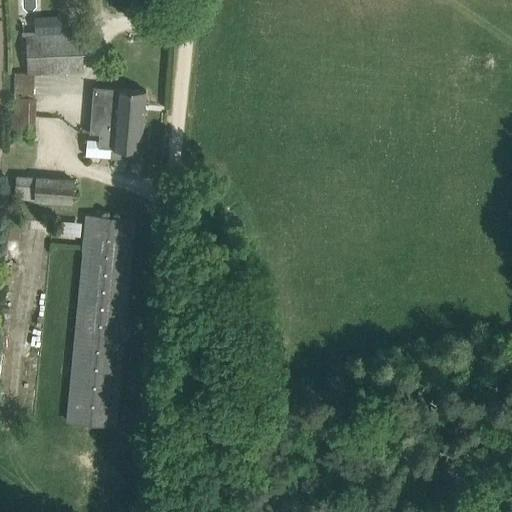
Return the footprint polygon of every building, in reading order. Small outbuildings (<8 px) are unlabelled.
[(29,74),(35,73),(59,72),(70,72),(84,71),(82,31),(68,32),(53,33),(36,33),(27,34),(28,72),(29,74)] [(112,147),(111,156),(140,159),(141,150),(142,150),(147,90),(119,87),(95,85),(91,132),(101,133),(100,139),(88,138),(86,154),(101,156),(102,146),(112,147)] [(37,95),(15,95),(14,128),(37,129),(37,95)] [(73,202),(75,180),(17,176),(15,197),(73,202)] [(136,219),(88,215),(68,420),(116,424),(136,219)]
